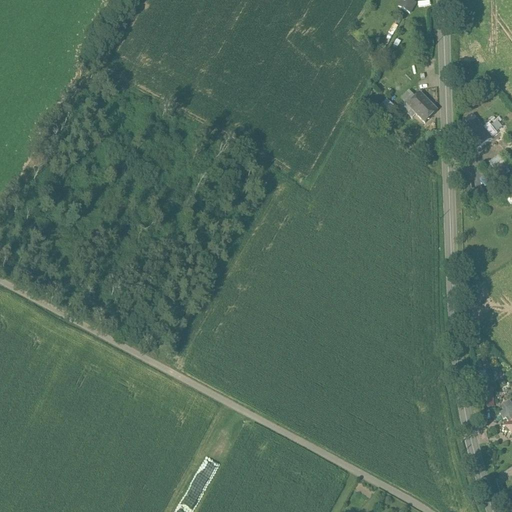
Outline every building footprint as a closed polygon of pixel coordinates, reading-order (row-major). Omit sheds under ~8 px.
[(416,3),(410,0),(402,0),(398,7),(410,14),(416,3)] [(389,88),(384,94),(391,100),(395,93),(389,88)] [(438,111),(420,93),(412,102),(408,107),(411,110),(418,117),(425,124),(438,111)] [(412,102),(407,97),(402,101),(408,107),(412,102)] [(418,117),(411,110),(406,114),(413,121),(418,117)] [(492,140),(473,116),(455,130),(474,154),(492,140)] [(502,177),(510,170),(496,156),(488,164),(502,177)] [(497,358),(490,363),(500,380),(507,376),(497,358)] [(482,392),(483,407),(494,407),(493,392),(482,392)] [(511,405),(499,414),(504,420),(509,417),(511,414),(511,405)]
